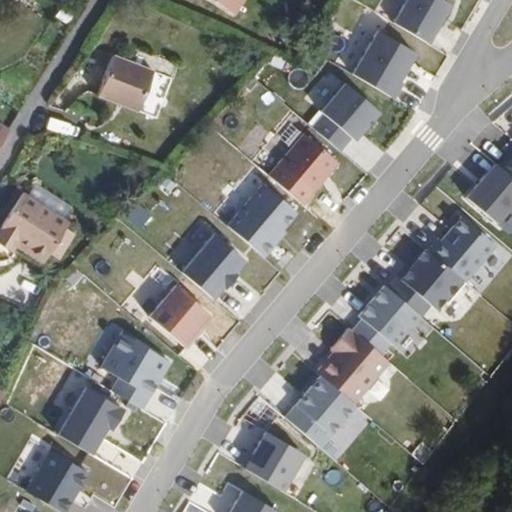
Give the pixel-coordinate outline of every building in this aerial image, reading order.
[(201,0),(233,20),(244,2),(240,0),(201,0)] [(439,0),(409,0),(391,33),(423,51),(449,5),(439,0)] [(380,38),(355,81),(390,102),(416,58),(380,38)] [(140,116),(154,75),(112,61),(97,103),(140,116)] [(327,103),(341,78),(328,70),(314,95),(327,103)] [(345,88),(320,119),(313,128),(338,149),(347,138),(356,145),(380,116),(345,88)] [(0,145),(8,132),(0,126),(0,145)] [(305,136),(268,182),(301,208),(338,162),(305,136)] [(511,161),(503,172),(511,180),(511,161)] [(511,186),(495,172),(467,205),(498,231),(511,214),(511,186)] [(297,215),(261,187),(230,228),(266,255),(297,215)] [(67,230),(22,202),(0,237),(0,252),(12,260),(18,252),(29,259),(26,263),(41,272),(67,230)] [(436,236),(423,252),(432,259),(465,283),(497,242),(458,213),(440,238),(436,236)] [(247,263),(214,238),(183,278),(216,303),(247,263)] [(443,281),(412,259),(393,286),(435,317),(455,289),(443,281)] [(174,288),(145,332),(183,358),(213,313),(174,288)] [(404,306),(383,290),(356,325),(395,354),(422,319),(404,306)] [(392,361),(352,330),(314,377),(354,409),(392,361)] [(166,363),(124,342),(105,379),(147,400),(166,363)] [(358,414),(317,382),(303,399),(305,400),(284,427),(316,452),(327,439),(334,444),(358,414)] [(86,392),(55,441),(93,464),(123,415),(86,392)] [(302,456),(261,432),(239,466),(281,491),(302,456)] [(48,452),(22,494),(52,511),(62,511),(85,474),(48,452)] [(274,511),(239,491),(228,511),(274,511)]
